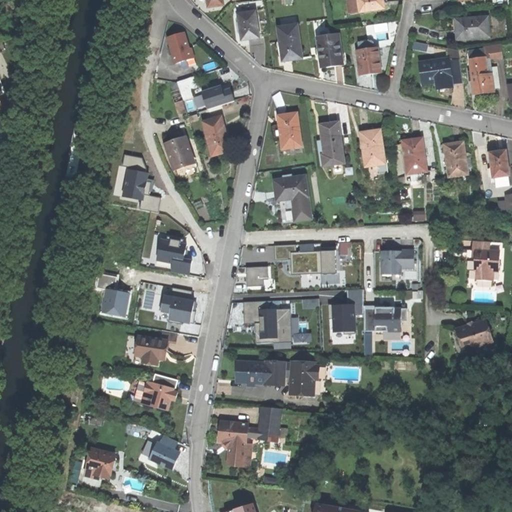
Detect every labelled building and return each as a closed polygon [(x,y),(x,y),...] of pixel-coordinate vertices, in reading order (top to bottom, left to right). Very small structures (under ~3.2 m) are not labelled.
[(348,0),(350,14),(361,12),(358,0),(348,0)] [(384,3),(384,0),(358,0),(361,12),(361,13),(385,9),(384,3)] [(241,41),(259,38),(255,11),(237,14),(240,32),(241,41)] [(488,17),(459,19),(460,30),(456,30),(457,30),(457,40),(489,38),(488,17)] [(389,22),(376,24),(377,32),(391,30),(389,22)] [(298,25),(279,27),(283,61),(292,60),(303,58),(298,25)] [(176,63),(181,62),(187,60),(194,58),(191,48),(189,49),(184,33),(168,37),(171,48),(173,54),(176,63)] [(339,34),(318,37),(323,68),(332,67),(343,65),(339,34)] [(426,53),(428,45),(414,43),(412,50),(426,53)] [(485,51),(471,53),(471,59),(471,60),(475,93),(488,92),(495,91),(494,89),(501,88),(499,75),(493,76),(492,76),(488,76),(486,58),(490,57),(490,59),(503,58),(502,45),(485,47),(485,51)] [(359,50),(357,50),(361,76),(372,75),(382,73),(378,48),(377,48),(359,50)] [(432,82),(439,81),(440,90),(454,88),(452,75),(450,62),(450,60),(449,60),(441,61),(420,64),(423,84),(432,82)] [(457,61),(450,62),(452,75),(459,74),(457,61)] [(178,83),(183,100),(192,97),(190,90),(199,87),(196,77),(178,83)] [(202,92),(208,110),(235,101),(230,88),(223,91),(221,86),(202,92)] [(282,149),(302,147),(298,113),(289,114),(278,116),(282,149)] [(212,156),(230,151),(224,128),(221,117),(203,122),(212,156)] [(324,166),(345,163),(339,122),(329,124),(320,125),(322,140),(325,140),(327,154),(322,155),(324,166)] [(366,167),(385,164),(380,130),(370,132),(361,133),(366,167)] [(175,171),(194,165),(190,152),(186,138),(166,145),(175,171)] [(414,140),(403,141),(407,174),(427,172),(423,139),(414,140)] [(321,167),(324,166),(322,155),(327,154),(325,140),(322,140),(317,141),(321,167)] [(468,170),(472,169),(471,158),(466,159),(464,143),(455,144),(445,146),(449,178),(468,175),(468,170)] [(508,176),(509,176),(506,151),(498,152),(490,153),(494,178),(495,178),(508,176)] [(130,164),(129,170),(145,173),(147,169),(142,158),(125,155),(123,163),(130,164)] [(197,173),(194,165),(175,171),(178,179),(197,173)] [(145,173),(129,170),(123,197),(141,201),(143,201),(144,195),(147,182),(147,179),(148,174),(145,173)] [(295,221),(311,218),(306,176),(292,178),(291,175),(283,176),(283,179),(274,181),(277,201),(286,200),(287,204),(287,208),(293,207),(295,221)] [(510,186),(508,176),(495,178),(496,188),(510,186)] [(161,198),(149,196),(144,195),(143,201),(141,201),(140,210),(159,213),(161,198)] [(167,241),(162,240),(158,261),(173,264),(172,272),(190,275),(192,261),(187,260),(184,260),(186,251),(187,245),(183,244),(167,241)] [(493,281),(494,271),(499,272),(501,252),(490,251),(491,242),(473,240),(472,250),(473,250),(476,250),(475,257),(474,270),(477,270),(476,279),(493,281)] [(340,243),(340,256),(352,256),(351,242),(340,243)] [(301,245),(301,253),(314,252),(314,244),(301,245)] [(275,261),(291,260),(291,253),(296,253),(296,245),(275,246),(275,261)] [(336,251),(321,252),(322,274),(322,275),(337,275),(336,251)] [(382,252),(382,275),(401,275),(401,268),(414,268),(414,251),(396,251),(382,252)] [(292,276),(322,274),(321,252),(314,252),(301,253),(296,253),(291,253),(291,260),(292,276)] [(264,280),(268,280),(268,267),(246,268),(247,287),(264,286),(264,280)] [(173,288),(171,297),(191,301),(193,292),(173,288)] [(347,290),(348,305),(354,305),(354,315),(364,315),(364,307),(363,290),(347,290)] [(171,297),(165,296),(162,312),(171,314),(169,320),(182,322),(191,324),(193,311),(195,302),(191,301),(171,297)] [(303,300),(303,309),(319,308),(319,299),(303,300)] [(270,302),(243,303),(244,324),(255,324),(255,329),(256,344),(274,343),(291,342),(292,342),(292,335),(291,318),(291,309),(271,310),(270,302)] [(329,320),(334,320),(333,306),(338,306),(338,305),(329,305),(329,320)] [(338,306),(333,306),(334,320),(334,333),(355,332),(354,315),(354,305),(348,305),(344,306),(338,306)] [(384,306),(364,307),(364,315),(365,332),(402,331),(401,322),(408,322),(407,309),(395,309),(395,308),(386,308),(384,308),(384,306)] [(465,351),(493,342),(486,321),(469,326),(458,329),(465,351)] [(463,352),(465,351),(458,329),(456,330),(463,352)] [(162,331),(161,340),(168,341),(176,342),(178,333),(162,331)] [(166,354),(168,341),(161,340),(138,336),(135,355),(143,356),(142,362),(158,365),(159,359),(165,360),(166,354)] [(285,377),(286,362),(286,361),(266,360),(266,363),(238,361),(237,380),(247,381),(256,381),(264,382),(264,385),(284,386),(285,377)] [(292,362),(291,377),(291,390),(290,394),(313,395),(314,379),(318,379),(319,366),(315,366),(315,363),(292,362)] [(158,384),(174,389),(176,389),(178,381),(160,376),(158,384)] [(142,404),(148,384),(145,383),(146,382),(142,381),(141,382),(140,382),(135,401),(142,404)] [(174,389),(158,384),(153,383),(148,382),(148,384),(142,404),(168,410),(171,400),(172,394),(173,391),(174,389)] [(260,429),(259,438),(259,440),(278,442),(281,412),(281,410),(262,408),(260,429)] [(231,442),(246,444),(247,437),(248,428),(248,425),(221,422),(219,441),(226,442),(231,442)] [(247,437),(259,438),(260,429),(248,428),(247,437)] [(179,457),(181,453),(175,450),(178,442),(164,436),(160,444),(157,443),(149,459),(173,470),(179,457)] [(231,442),(230,447),(229,465),(243,467),(246,444),(231,442)] [(252,444),(246,444),(243,467),(250,467),(252,444)] [(115,455),(93,449),(85,476),(102,480),(103,476),(109,478),(110,474),(110,475),(113,466),(115,455)] [(265,477),(264,485),(279,487),(280,479),(265,477)] [(77,498),(77,507),(90,508),(91,498),(77,498)]
